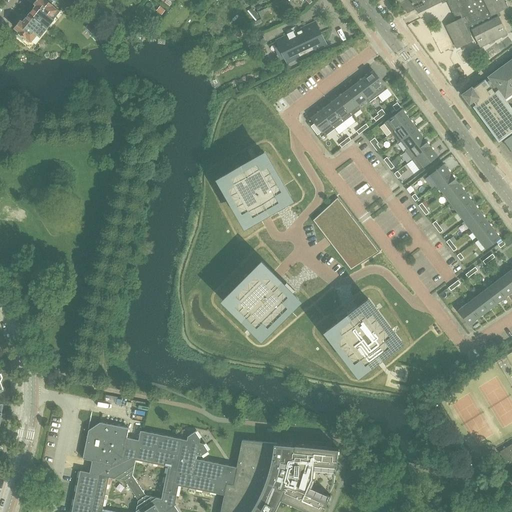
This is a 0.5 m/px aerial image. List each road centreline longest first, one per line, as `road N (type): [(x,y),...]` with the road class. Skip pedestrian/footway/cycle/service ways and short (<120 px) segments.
road 1 (residential): [(429,302),(413,302),(381,270),(340,284),(303,255),(296,225),(319,193),(296,147),(299,132)]
road 2 (tertiary): [(3,511),(28,435),(31,394),(26,350),(0,300)]
road 3 (residential): [(429,302),(299,132)]
road 4 (residential): [(511,194),(384,40)]
road 5 (residential): [(299,132),(286,116),(384,40)]
